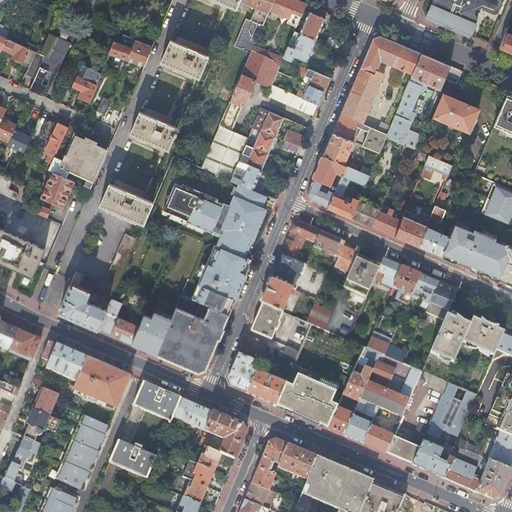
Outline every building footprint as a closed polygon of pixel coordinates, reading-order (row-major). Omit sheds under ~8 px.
[(87,0),(87,14),(83,12),(81,16),(87,19),(92,16),(98,0),(87,0)] [(240,1),(240,0),(212,0),(236,10),(240,1)] [(240,0),(240,1),(256,8),(251,20),(247,19),(235,46),(251,54),(252,52),(255,45),(263,26),(267,17),(274,0),(240,0)] [(302,2),(296,0),(274,0),(267,17),(276,21),(279,14),(289,18),(287,23),(297,27),(306,4),(302,2)] [(435,0),(433,2),(427,16),(426,18),(456,30),(472,37),(478,21),(475,13),(483,10),(493,14),(502,6),(501,0),(435,0)] [(306,20),(300,34),(316,41),(321,28),(326,19),(325,19),(327,13),(312,7),(310,12),(309,12),(306,20)] [(0,36),(7,39),(8,35),(6,34),(6,33),(0,30),(0,36)] [(115,41),(116,38),(125,35),(114,30),(110,39),(115,41)] [(300,34),(295,31),(284,58),(291,61),(293,56),(307,62),(312,51),(316,41),(300,34)] [(53,73),(58,63),(62,65),(72,44),(50,33),(41,54),(45,56),(41,66),(35,79),(29,90),(43,96),(47,86),(43,84),(49,71),(53,73)] [(511,35),(506,33),(499,49),(511,54),(511,35)] [(146,44),(151,46),(156,36),(151,34),(146,44)] [(4,50),(4,49),(9,40),(7,39),(0,36),(0,48),(3,49),(4,50)] [(128,61),(136,40),(136,39),(127,36),(124,44),(115,41),(109,54),(128,61)] [(374,39),(341,115),(358,122),(361,124),(362,124),(384,74),(376,71),(381,60),(413,74),(422,53),(407,47),(381,36),(374,39)] [(329,38),(326,45),(338,50),(341,42),(329,38)] [(22,64),(29,68),(32,62),(36,52),(9,40),(4,49),(15,54),(14,57),(23,61),(22,64)] [(144,67),(153,46),(151,46),(146,44),(136,40),(128,61),(144,67)] [(208,56),(171,41),(161,63),(198,79),(208,56)] [(284,58),(255,45),(252,52),(281,64),(284,58)] [(255,82),(270,88),(272,85),(278,71),(281,64),(252,52),(251,54),(220,126),(232,131),(242,106),(242,105),(241,106),(240,105),(242,100),(247,102),(251,93),(255,82)] [(445,78),(450,65),(446,64),(422,53),(413,74),(411,77),(440,90),(445,78)] [(29,68),(25,75),(35,79),(41,66),(32,62),(29,68)] [(311,78),(308,85),(324,91),(327,85),(330,78),(309,69),(301,65),(297,75),(304,78),(305,76),(311,78)] [(462,71),(450,65),(445,78),(457,83),(462,71)] [(72,87),(81,91),(78,98),(81,99),(89,103),(99,81),(86,75),(83,79),(77,76),(72,87)] [(387,134),(386,136),(407,145),(415,149),(421,135),(409,130),(416,114),(411,112),(422,87),(410,81),(390,126),(387,134)] [(272,85),(270,88),(267,96),(313,116),(318,105),(302,99),(303,98),(297,96),(272,85)] [(297,96),(303,98),(302,99),(318,105),(321,98),(324,91),(308,85),(306,91),(300,89),(297,96)] [(511,92),(508,91),(493,127),(501,130),(501,128),(511,133),(511,134),(510,137),(511,137),(511,92)] [(459,125),(470,130),(472,131),(477,120),(475,119),(478,111),(467,106),(468,105),(461,102),(444,94),(434,117),(458,127),(459,125)] [(109,103),(110,101),(103,98),(97,111),(104,115),(109,103)] [(27,122),(34,106),(28,103),(20,119),(27,122)] [(115,105),(109,103),(104,115),(110,117),(115,105)] [(280,127),(284,118),(262,109),(254,127),(261,130),(276,137),(280,127)] [(177,128),(140,112),(130,134),(167,150),(173,136),(175,137),(177,133),(175,132),(177,128)] [(333,133),(324,155),(344,164),(354,142),(350,140),(356,126),(358,122),(341,115),(333,133)] [(55,157),(68,129),(47,119),(39,138),(50,142),(44,156),(48,158),(47,162),(49,163),(48,165),(51,167),(55,157)] [(0,138),(9,143),(15,130),(17,126),(9,122),(8,121),(8,123),(2,120),(0,124),(0,138)] [(381,122),(377,131),(387,134),(390,126),(381,122)] [(249,139),(220,127),(202,168),(231,180),(233,176),(238,165),(240,160),(247,145),(249,139)] [(261,130),(254,127),(251,134),(258,137),(261,130)] [(377,131),(370,128),(369,132),(363,146),(379,153),(382,146),(386,136),(387,134),(377,131)] [(8,145),(24,153),(31,138),(15,130),(9,143),(8,145)] [(253,144),(252,147),(269,154),(273,145),(276,137),(261,130),(258,137),(255,145),(253,144)] [(288,130),(284,140),(286,141),(300,147),(304,137),(288,130)] [(92,188),(109,147),(75,132),(62,160),(55,157),(51,167),(49,170),(53,172),(67,178),(70,171),(87,179),(86,182),(84,182),(83,184),(92,188)] [(407,145),(386,136),(382,146),(403,155),(407,145)] [(300,147),(286,141),(284,146),(294,151),(297,153),(300,147)] [(247,145),(240,160),(262,170),(266,162),(269,154),(252,147),(247,145)] [(319,167),(314,179),(323,182),(331,186),(333,186),(333,184),(331,183),(335,173),(337,172),(338,173),(342,175),(346,165),(344,164),(324,155),(319,167)] [(453,165),(430,155),(421,176),(431,180),(436,170),(445,174),(443,180),(446,181),(453,165)] [(231,180),(239,184),(254,190),(258,180),(262,170),(240,160),(238,165),(245,168),(243,172),(241,171),(240,173),(242,174),(240,179),(233,176),(231,180)] [(342,175),(337,186),(341,188),(346,177),(365,185),(369,175),(346,165),(342,175)] [(74,182),(67,178),(53,172),(42,198),(63,207),(74,182)] [(323,205),(328,207),(334,193),(336,188),(333,186),(331,186),(328,194),(319,190),(323,182),(314,179),(308,192),(310,200),(323,205)] [(189,222),(204,229),(210,231),(222,203),(217,201),(218,199),(182,184),(181,185),(174,182),(163,210),(171,213),(186,220),(187,220),(187,221),(189,222)] [(511,190),(494,183),(481,212),(507,223),(511,215),(511,214),(511,190)] [(151,208),(153,203),(110,184),(100,206),(144,225),(151,208)] [(254,190),(239,184),(238,187),(234,195),(230,206),(222,203),(210,231),(212,232),(213,230),(222,234),(220,238),(217,246),(219,247),(211,265),(206,263),(205,266),(201,277),(198,284),(202,286),(196,301),(201,303),(206,305),(210,307),(228,315),(233,303),(239,290),(246,274),(242,272),(247,259),(244,257),(251,242),(251,243),(252,241),(265,211),(266,209),(263,208),(261,207),(263,202),(265,199),(267,195),(260,192),(255,190),(254,190)] [(450,188),(444,185),(440,195),(446,197),(450,188)] [(334,193),(328,207),(347,216),(351,217),(359,200),(345,194),(342,200),(336,197),(337,195),(334,193)] [(380,207),(359,198),(359,200),(351,217),(368,225),(372,226),(379,211),(380,207)] [(459,214),(463,203),(460,202),(458,207),(457,206),(455,213),(459,214)] [(38,205),(35,212),(47,218),(50,210),(38,205)] [(446,211),(435,206),(431,217),(441,222),(446,211)] [(267,212),(265,211),(252,241),(254,241),(267,212)] [(387,214),(379,211),(372,226),(391,235),(396,236),(402,221),(392,216),(393,213),(388,211),(387,214)] [(402,221),(396,236),(407,241),(419,246),(427,227),(429,221),(406,211),(402,221)] [(186,220),(171,213),(169,218),(184,224),(186,220)] [(472,225),(457,219),(455,224),(470,231),(472,225)] [(204,229),(189,222),(186,227),(202,233),(204,229)] [(291,232),(306,239),(315,243),(320,231),(311,227),(301,223),(294,225),(292,230),(291,232)] [(473,232),(455,224),(450,237),(447,243),(442,256),(464,266),(478,272),(499,281),(505,267),(511,251),(511,248),(499,243),(494,241),(495,239),(482,233),(475,230),(473,232)] [(427,227),(419,246),(430,251),(442,256),(447,243),(450,237),(442,233),(443,231),(441,230),(439,232),(427,227)] [(46,250),(0,228),(0,263),(12,269),(15,271),(18,272),(32,279),(37,268),(46,250)] [(502,238),(483,230),(482,233),(495,239),(494,241),(499,243),(502,238)] [(319,244),(337,252),(342,241),(332,236),(320,231),(315,243),(311,253),(315,255),(319,247),(318,246),(319,244)] [(296,262),(306,239),(291,232),(288,238),(285,247),(281,255),(283,256),(296,262)] [(84,276),(79,287),(90,292),(105,298),(111,301),(113,297),(137,239),(126,234),(104,283),(84,275),(84,276)] [(337,252),(336,254),(340,256),(335,267),(350,274),(358,255),(361,249),(357,247),(355,252),(352,250),(344,247),(346,242),(342,241),(337,252)] [(219,247),(217,246),(214,245),(206,263),(211,265),(219,247)] [(375,263),(358,255),(350,274),(344,288),(367,298),(376,278),(381,266),(375,263)] [(278,268),(273,281),(296,290),(306,266),(305,266),(296,262),(283,256),(278,268)] [(246,274),(251,260),(247,259),(242,272),(246,274)] [(393,263),(384,259),(381,266),(376,278),(384,281),(382,284),(393,288),(402,266),(393,263)] [(201,277),(205,266),(202,264),(197,275),(201,277)] [(415,272),(402,266),(393,288),(392,291),(394,292),(395,291),(396,288),(399,290),(399,291),(398,292),(399,293),(399,294),(400,295),(401,295),(402,295),(400,301),(408,304),(412,295),(421,275),(420,274),(415,272)] [(71,284),(79,287),(84,276),(76,273),(71,284)] [(424,276),(421,275),(412,295),(430,303),(439,282),(424,276)] [(266,290),(261,303),(263,304),(283,312),(291,294),(299,297),(301,293),(296,290),(273,281),(271,280),(266,290)] [(447,315),(449,311),(458,290),(451,288),(439,282),(430,303),(426,312),(444,321),(447,315)] [(99,330),(111,301),(105,298),(104,301),(106,302),(103,308),(86,301),(90,292),(79,287),(71,284),(59,313),(79,321),(99,330)] [(198,284),(191,299),(196,301),(202,286),(198,284)] [(191,299),(182,295),(171,321),(157,355),(198,372),(202,371),(205,369),(216,344),(228,315),(210,307),(204,319),(196,315),(201,303),(196,301),(191,299)] [(118,299),(113,297),(111,301),(99,330),(108,334),(111,335),(119,318),(121,313),(119,312),(122,304),(116,301),(118,299)] [(307,323),(312,325),(325,330),(335,307),(322,302),(321,302),(317,300),(307,323)] [(255,323),(251,331),(272,340),(284,313),(283,312),(263,304),(257,317),(255,323)] [(427,360),(422,372),(422,373),(448,384),(476,396),(489,367),(497,349),(504,334),(504,332),(493,327),(496,320),(477,312),(470,326),(460,321),(447,315),(444,321),(427,360)] [(130,323),(119,318),(111,335),(121,339),(131,344),(139,326),(143,315),(144,314),(140,313),(137,320),(132,318),(130,323)] [(139,326),(131,344),(144,349),(157,355),(171,321),(154,313),(152,319),(143,315),(139,326)] [(0,342),(10,347),(18,328),(4,322),(0,319),(0,342)] [(10,347),(9,350),(31,360),(41,337),(29,332),(18,328),(10,347)] [(369,344),(367,348),(381,354),(385,357),(390,346),(394,337),(375,329),(369,344)] [(511,337),(504,334),(497,349),(511,355),(511,337)] [(246,336),(239,354),(256,362),(259,363),(260,363),(263,365),(270,349),(266,347),(267,345),(256,341),(248,337),(246,336)] [(355,339),(353,343),(364,347),(367,348),(369,344),(355,339)] [(46,368),(77,381),(87,357),(68,349),(49,341),(42,358),(45,360),(49,361),(46,368)] [(390,346),(385,357),(403,364),(408,354),(390,346)] [(300,352),(287,347),(283,356),(296,362),(300,352)] [(367,348),(364,347),(358,362),(366,366),(362,375),(363,376),(360,378),(359,377),(352,374),(343,395),(359,402),(381,354),(367,348)] [(408,354),(403,364),(422,372),(427,360),(408,352),(408,354)] [(231,387),(246,393),(256,370),(253,369),(256,362),(239,354),(233,368),(228,379),(231,387)] [(385,357),(381,354),(359,402),(356,410),(360,412),(367,415),(375,418),(380,407),(402,417),(422,373),(422,372),(403,364),(385,357)] [(116,408),(117,408),(131,376),(108,366),(87,357),(77,381),(73,390),(76,391),(87,395),(90,397),(99,400),(108,404),(116,408)] [(511,364),(487,426),(500,432),(511,436),(511,364)] [(256,370),(246,393),(261,400),(276,406),(286,383),(256,370)] [(299,371),(298,374),(311,380),(313,377),(299,371)] [(286,383),(276,406),(302,418),(329,429),(338,406),(332,403),(336,392),(311,380),(298,374),(291,372),(286,383)] [(16,386),(3,381),(0,387),(0,388),(2,389),(2,390),(13,394),(13,393),(16,386)] [(151,385),(144,382),(134,405),(169,420),(168,422),(170,423),(173,417),(181,398),(151,385)] [(467,418),(476,396),(448,384),(430,426),(431,426),(428,435),(440,440),(444,431),(458,438),(467,418)] [(50,416),(58,395),(42,388),(34,405),(33,408),(50,416)] [(87,395),(76,391),(74,394),(85,399),(87,395)] [(173,417),(205,431),(213,412),(196,405),(181,398),(173,417)] [(0,429),(1,430),(12,406),(1,402),(0,404),(0,408),(1,409),(0,411),(0,429)] [(346,408),(339,405),(338,406),(329,429),(341,434),(344,436),(353,416),(344,412),(346,408)] [(33,408),(26,424),(29,426),(24,438),(35,442),(37,436),(38,437),(39,436),(40,436),(41,436),(41,435),(42,435),(43,434),(43,432),(49,429),(55,432),(60,420),(52,416),(50,416),(33,408)] [(360,412),(356,410),(353,416),(344,436),(360,442),(363,444),(371,427),(375,418),(367,415),(364,421),(358,418),(360,412)] [(222,453),(235,459),(246,433),(243,425),(228,419),(213,412),(205,431),(226,440),(220,453),(222,453)] [(57,479),(80,489),(83,481),(85,481),(89,472),(87,472),(91,464),(92,465),(98,451),(96,451),(100,443),(101,444),(105,435),(103,435),(107,426),(84,416),(57,479)] [(394,436),(371,427),(363,444),(382,452),(386,454),(394,437),(394,436)] [(511,436),(500,432),(498,439),(489,435),(483,451),(469,445),(469,444),(458,439),(455,446),(461,448),(482,457),(485,458),(490,460),(511,469),(511,466),(511,436)] [(411,444),(394,437),(386,454),(399,459),(413,465),(423,441),(425,437),(416,433),(411,444)] [(221,449),(224,439),(215,436),(212,446),(221,449)] [(20,470),(23,471),(27,461),(33,464),(41,445),(35,442),(24,438),(24,437),(16,457),(17,457),(15,462),(13,461),(5,478),(15,482),(20,470)] [(275,478),(276,475),(275,475),(278,468),(279,464),(287,445),(276,440),(269,442),(264,453),(262,458),(255,475),(252,484),(268,491),(269,491),(274,480),(279,482),(280,480),(275,478)] [(134,447),(119,441),(110,463),(147,478),(156,457),(141,450),(142,447),(135,444),(134,447)] [(432,445),(423,441),(413,465),(428,472),(445,479),(448,470),(449,471),(450,470),(459,474),(460,472),(473,477),(474,475),(477,468),(449,457),(447,463),(439,460),(443,450),(441,449),(442,446),(438,444),(436,447),(435,447),(436,444),(433,442),(432,445)] [(278,468),(307,480),(317,457),(302,450),(287,444),(287,445),(279,464),(278,468)] [(220,458),(222,453),(220,453),(205,446),(198,463),(214,471),(220,458)] [(479,464),(482,457),(461,448),(458,455),(479,464)] [(360,511),(371,486),(372,483),(373,481),(361,476),(325,460),(317,457),(307,480),(304,487),(301,494),(340,510),(339,511),(360,511)] [(505,483),(511,469),(490,460),(485,458),(481,469),(486,471),(482,479),(477,476),(474,475),(473,477),(460,472),(459,474),(450,470),(449,471),(448,470),(445,479),(476,493),(489,498),(493,500),(499,497),(505,483)] [(211,479),(214,471),(215,471),(214,471),(198,463),(193,462),(186,478),(191,480),(208,488),(211,479)] [(21,511),(31,489),(19,484),(15,482),(5,478),(0,476),(0,485),(3,486),(19,493),(10,511),(21,511)] [(204,496),(208,488),(191,480),(184,497),(201,504),(204,496)] [(405,497),(372,483),(371,486),(386,492),(404,500),(405,497)] [(263,504),(268,491),(252,484),(249,491),(245,499),(264,507),(265,505),(263,504)] [(386,492),(371,486),(360,511),(398,511),(399,510),(403,500),(404,500),(386,492)] [(56,490),(51,488),(41,511),(71,511),(73,508),(72,507),(76,499),(62,493),(63,491),(57,488),(56,490)] [(102,500),(95,497),(90,508),(97,511),(102,500)] [(197,511),(201,504),(184,497),(177,511),(197,511)] [(275,511),(264,507),(245,499),(242,507),(239,511),(275,511)]
